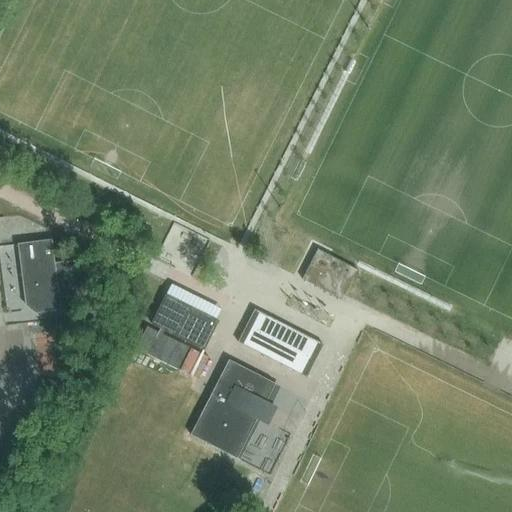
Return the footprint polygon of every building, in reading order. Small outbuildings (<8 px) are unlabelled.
[(36,309),(48,308),(83,303),(77,260),(54,263),(51,240),(22,244),(27,283),(29,304),(36,309)] [(341,300),(357,270),(317,250),(301,280),(341,300)] [(151,325),(160,329),(158,333),(147,328),(136,350),(177,371),(188,349),(163,336),(165,332),(204,351),(218,322),(165,296),(151,325)] [(306,378),(323,346),(254,310),(238,343),(306,378)] [(43,375),(68,371),(61,329),(36,333),(43,375)] [(275,384),(228,361),(191,436),(238,460),(257,420),(264,423),(273,406),(266,403),(275,384)] [(46,384),(46,393),(66,392),(66,383),(46,384)]
